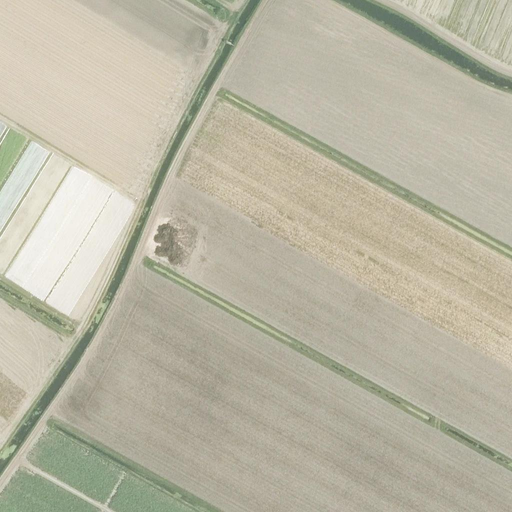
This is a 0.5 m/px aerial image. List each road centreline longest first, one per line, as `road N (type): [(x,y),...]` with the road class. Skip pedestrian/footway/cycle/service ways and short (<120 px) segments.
road 1 (track): [(269,0),(180,157),(101,332),(0,484)]
road 2 (track): [(242,0),(160,151),(84,324),(0,446)]
road 3 (track): [(393,511),(511,297)]
